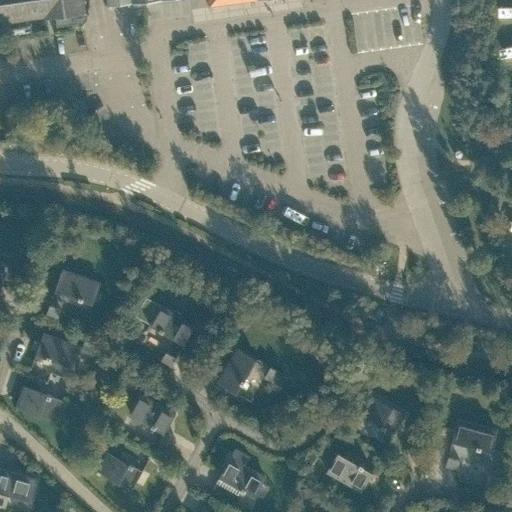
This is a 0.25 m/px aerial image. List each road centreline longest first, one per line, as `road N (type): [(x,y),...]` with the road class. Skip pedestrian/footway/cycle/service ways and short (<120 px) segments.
road 1 (residential): [(457,307),(297,259),(102,175),(0,165)]
road 2 (residential): [(431,241),(406,122),(430,56)]
road 3 (residential): [(164,511),(219,416),(159,374)]
road 4 (residential): [(300,195),(276,16)]
road 5 (residential): [(0,67),(155,48)]
road 6 (residential): [(341,65),(365,218)]
road 7 (residential): [(232,166),(214,26)]
road 8 (residential): [(0,417),(102,511)]
road 9 (residential): [(511,503),(433,486),(408,492),(395,511)]
